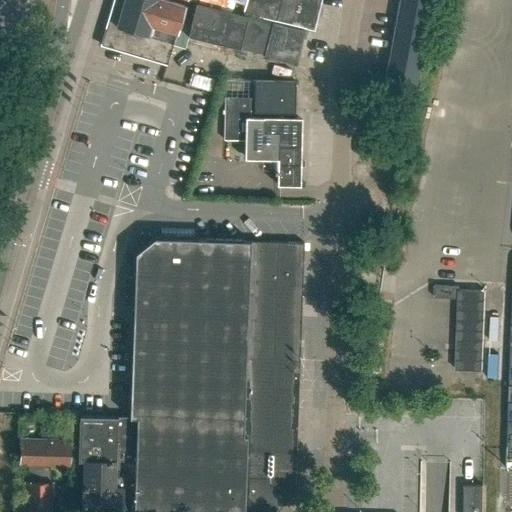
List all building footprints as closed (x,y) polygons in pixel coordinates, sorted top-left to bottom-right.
[(174,40),(176,33),(182,14),(174,12),(177,3),(166,0),(123,0),(110,48),(166,64),(173,40),(174,40)] [(251,0),(248,15),(314,30),(321,0),(251,0)] [(416,87),(431,0),(399,0),(394,33),(385,81),(416,87)] [(295,66),(304,31),(290,27),(196,3),(188,35),(264,55),(263,57),(295,66)] [(191,74),(188,85),(215,93),(218,81),(191,74)] [(295,113),(295,81),(254,80),(253,113),(295,113)] [(223,140),(248,141),(248,159),(277,159),(277,185),(299,185),(301,118),(250,117),(250,98),(224,98),(223,140)] [(499,278),(499,229),(490,229),(491,278),(499,278)] [(132,311),(128,418),(136,418),(135,452),(132,511),(276,511),(286,497),(295,483),(300,332),(303,243),(202,238),(153,237),(134,252),(132,311)] [(456,370),(482,371),(485,290),(459,290),(459,286),(435,285),(434,298),(459,298),(456,370)] [(489,351),(488,371),(500,371),(501,351),(489,351)] [(81,511),(121,511),(122,487),(114,486),(116,417),(79,416),(78,461),(83,461),(81,511)] [(70,440),(69,440),(21,438),(21,464),(30,464),(28,481),(25,481),(24,511),(49,511),(50,498),(54,497),(54,489),(52,487),(52,482),(49,482),(49,465),(69,466),(70,440)] [(482,511),(483,485),(464,485),(463,511),(482,511)]
